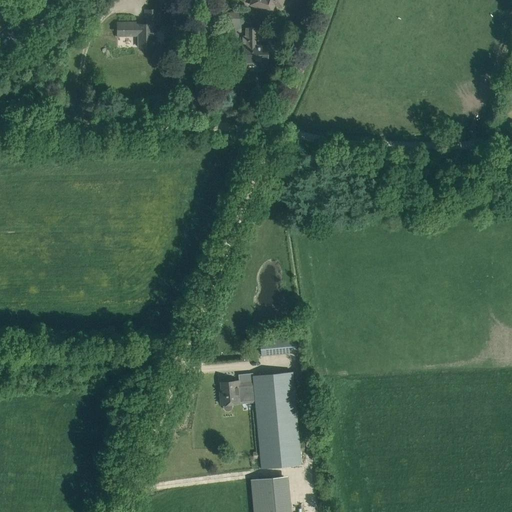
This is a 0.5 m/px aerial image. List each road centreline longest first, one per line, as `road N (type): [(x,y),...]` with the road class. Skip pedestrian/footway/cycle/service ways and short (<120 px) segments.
road 1 (track): [(278,127),(120,511)]
road 2 (track): [(0,128),(278,127)]
road 3 (unclassified): [(511,145),(346,143),(278,127)]
road 4 (unclassified): [(182,357),(0,357)]
road 5 (track): [(327,0),(278,127)]
